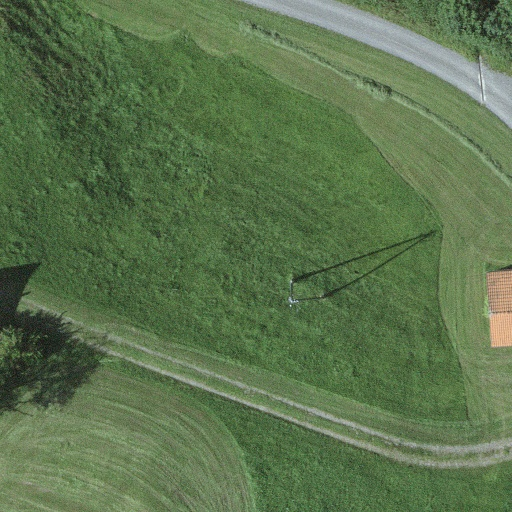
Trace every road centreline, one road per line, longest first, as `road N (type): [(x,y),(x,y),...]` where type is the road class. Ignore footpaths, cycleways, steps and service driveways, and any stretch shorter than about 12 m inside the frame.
road 1 (track): [(511,456),(455,466),(387,457),(35,321)]
road 2 (track): [(252,0),(448,68),(511,118)]
